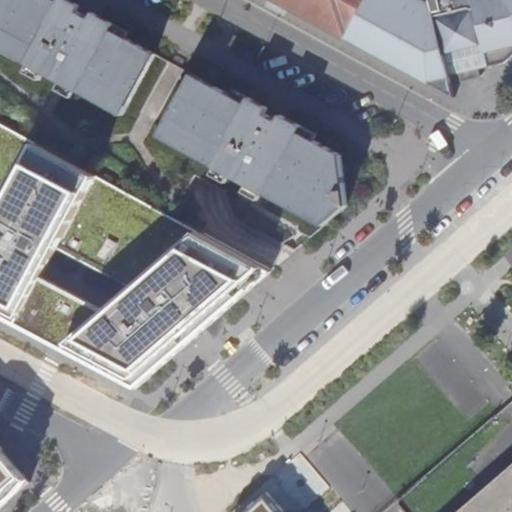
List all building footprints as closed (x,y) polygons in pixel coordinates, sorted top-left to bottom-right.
[(57,81),(61,83),(64,85),(110,110),(120,115),(125,105),(152,54),(97,25),(51,0),(0,0),(0,50),(12,57),(57,81)] [(511,0),(272,0),(343,38),(452,96),(448,75),(457,73),(459,80),(478,76),(476,68),(502,61),(511,52),(511,0)] [(346,204),(339,154),(325,146),(297,131),(245,103),(200,78),(191,74),(186,84),(158,135),(200,158),(212,164),(244,182),(265,193),(299,212),(323,224),(346,204)] [(163,212),(157,208),(96,175),(35,142),(0,122),(0,315),(17,324),(62,348),(137,388),(170,360),(222,315),(240,299),(271,273),(273,271),(198,230),(170,215),(163,212)] [(0,441),(0,507),(32,480),(0,441)] [(511,511),(511,463),(456,511),(511,511)] [(288,511),(270,491),(245,511),(288,511)]
